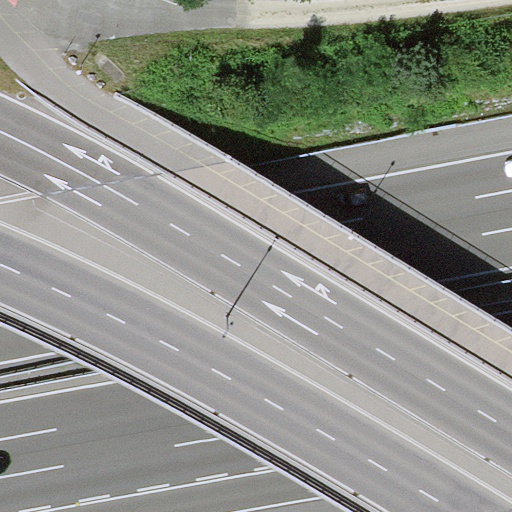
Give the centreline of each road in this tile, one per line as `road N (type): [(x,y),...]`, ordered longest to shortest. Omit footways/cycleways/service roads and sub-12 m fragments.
road 1 (secondary): [(511,429),(103,183),(0,131)]
road 2 (secondary): [(0,264),(173,346),(458,511)]
road 3 (motorway): [(511,209),(0,304)]
road 4 (motorway): [(133,435),(511,350)]
road 5 (motorway): [(133,435),(511,399)]
road 6 (motorway): [(187,511),(511,454)]
road 7 (track): [(440,0),(246,14)]
road 8 (motorway): [(0,461),(133,435)]
